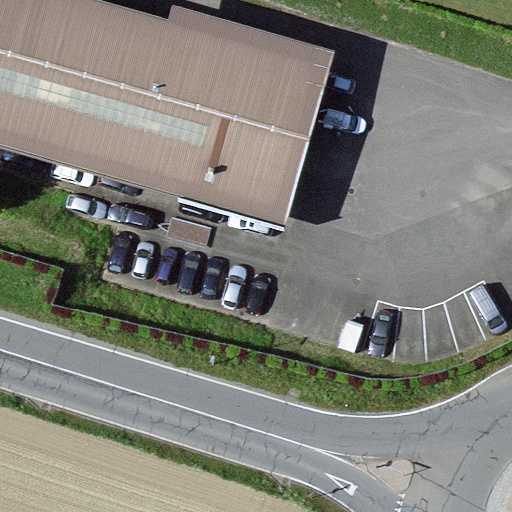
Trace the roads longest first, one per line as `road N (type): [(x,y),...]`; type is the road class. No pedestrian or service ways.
road 1 (secondary): [(280,438),(0,350)]
road 2 (secondary): [(492,420),(399,436),(280,438)]
road 3 (secondary): [(280,438),(385,511)]
